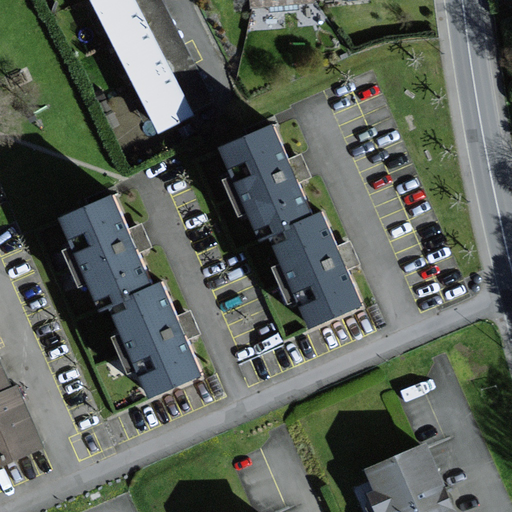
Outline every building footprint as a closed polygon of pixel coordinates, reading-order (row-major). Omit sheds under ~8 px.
[(96,0),(100,7),(85,15),(96,35),(109,27),(122,50),(108,57),(119,77),(131,71),(143,94),(131,101),(142,121),(154,115),(161,128),(213,100),(194,64),(175,28),(159,0),(96,0)] [(228,147),(271,240),(277,237),(324,216),(303,169),(282,123),(228,147)] [(69,217),(111,310),(118,307),(165,286),(143,238),(123,193),(69,217)] [(332,212),(324,216),(277,237),(318,326),(373,301),(353,258),(332,212)] [(196,332),(173,282),(165,286),(118,307),(159,396),(214,371),(196,332)] [(0,414),(4,413),(0,403),(0,393),(19,384),(0,342),(0,414)] [(0,393),(0,403),(4,413),(0,414),(0,469),(54,444),(24,382),(19,384),(0,393)] [(431,443),(368,470),(385,511),(460,511),(459,508),(431,443)]
